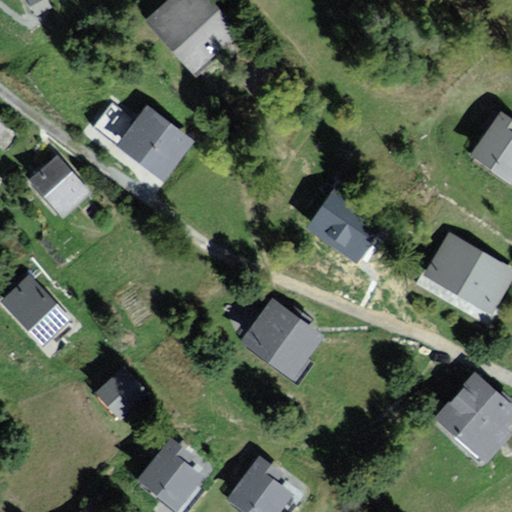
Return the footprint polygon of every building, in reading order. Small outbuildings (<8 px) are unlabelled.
[(244,30),(216,0),(174,0),(156,17),(202,68),(244,30)] [(205,139),(153,101),(124,142),(176,179),(205,139)] [(0,142),(11,132),(0,119),(0,142)] [(511,126),(500,120),(481,153),(511,171),(511,126)] [(96,195),(60,158),(35,183),(71,219),(96,195)] [(379,208),(340,185),(314,229),(353,252),(379,208)] [(511,295),(511,262),(455,233),(430,280),(501,317),(511,295)] [(75,317),(29,280),(7,307),(52,345),(75,317)] [(336,337),(282,299),(250,342),(304,381),(336,337)] [(158,395),(129,366),(103,393),(132,421),(158,395)] [(511,436),(511,398),(482,374),(442,422),(492,462),(511,436)] [(220,468),(179,440),(150,482),(190,511),(220,468)] [(300,511),(316,489),(268,456),(235,504),(246,511),(300,511)]
